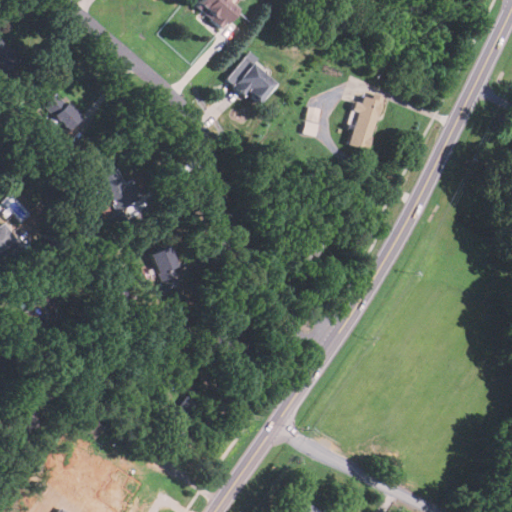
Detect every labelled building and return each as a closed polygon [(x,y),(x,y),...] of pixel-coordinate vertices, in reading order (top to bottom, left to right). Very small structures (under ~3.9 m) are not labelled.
[(197,0),(192,6),(217,29),(235,10),(224,0),(197,0)] [(0,74),(1,76),(18,62),(0,39),(0,74)] [(272,82),(248,62),(230,84),(254,104),(272,82)] [(64,130),(77,116),(51,91),(38,104),(64,130)] [(343,144),(364,149),(379,97),(360,92),(357,102),(355,101),(343,144)] [(94,191),(100,205),(109,201),(112,209),(138,197),(131,181),(122,186),(114,169),(95,177),(100,188),(94,191)] [(0,248),(13,238),(1,221),(0,221),(0,248)] [(316,243),(313,242),(316,235),(301,231),(293,256),(311,261),(316,243)] [(145,254),(159,282),(177,273),(163,245),(145,254)] [(57,321),(26,330),(22,312),(30,310),(22,280),(44,274),(57,321)] [(228,377),(244,351),(213,332),(203,348),(217,357),(211,367),(228,377)] [(168,452),(197,405),(180,394),(151,442),(168,452)] [(113,511),(94,497),(117,464),(144,484),(123,511),(113,511)] [(297,511),(303,502),(320,511),(297,511)]
